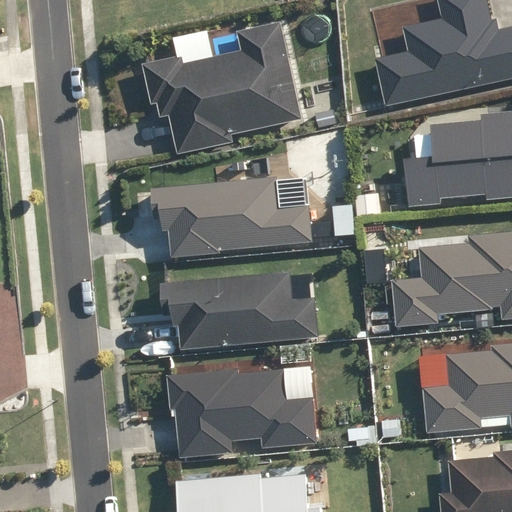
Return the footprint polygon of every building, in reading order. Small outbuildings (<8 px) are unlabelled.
[(380,58),(390,106),(511,80),(511,27),(502,30),(500,18),(495,19),(490,0),(441,0),(446,18),(406,27),(412,52),(401,54),(398,41),(385,43),(388,57),(380,58)] [(173,116),(181,154),(237,142),(235,134),(305,120),(284,22),(240,31),(244,51),(187,63),(186,55),(146,64),(154,104),(160,103),(163,118),(173,116)] [(408,206),(441,203),(440,198),(486,194),(486,200),(511,197),(511,111),(481,114),(482,120),(431,125),(434,157),(404,160),(408,206)] [(218,250),(311,241),(307,206),(279,209),(276,177),(151,189),(154,219),(160,219),(161,233),(167,232),(170,258),(219,253),(218,250)] [(511,229),(466,233),(466,242),(417,246),(420,277),(390,279),(394,329),(438,325),(437,314),(492,309),(492,306),(502,305),(503,319),(511,318),(511,229)] [(180,350),(318,337),(314,298),(291,300),(289,273),(162,285),(165,314),(172,313),(173,327),(178,327),(180,350)] [(427,386),(431,433),(486,429),(485,417),(511,415),(511,343),(495,344),(496,350),(449,354),(452,384),(427,386)] [(241,368),(171,375),(174,410),(178,410),(183,458),(237,453),(236,441),(264,438),(265,448),(320,443),(316,397),(290,399),(287,369),(241,373),(241,368)] [(497,456),(452,460),(455,492),(443,493),(444,511),(511,511),(511,449),(497,451),(497,456)] [(325,511),(325,504),(312,505),(309,474),(265,477),(265,473),(179,480),(182,511),(325,511)]
